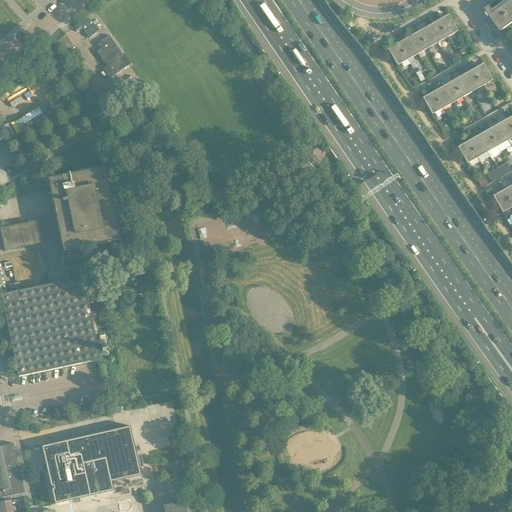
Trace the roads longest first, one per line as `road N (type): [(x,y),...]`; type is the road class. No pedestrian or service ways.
road 1 (motorway): [(260,0),(477,315)]
road 2 (motorway): [(508,310),(294,0)]
